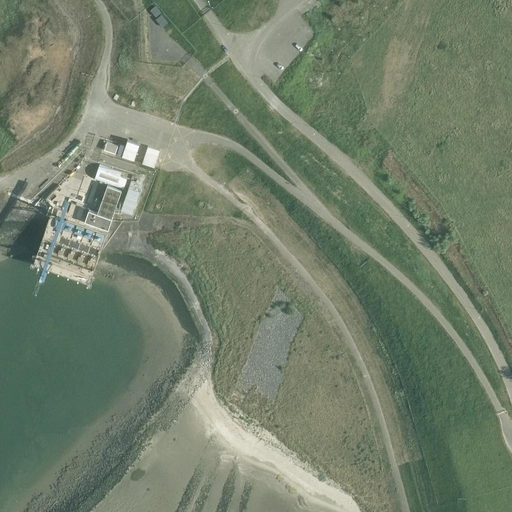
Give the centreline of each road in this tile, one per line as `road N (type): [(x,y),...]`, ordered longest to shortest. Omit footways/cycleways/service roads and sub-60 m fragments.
road 1 (unclassified): [(511,434),(464,349),(417,294),(258,162),(218,139),(96,116)]
road 2 (unclassified): [(511,385),(453,283),(296,127),(241,56)]
road 3 (track): [(437,264),(423,225),(341,122),(318,28),(343,0)]
